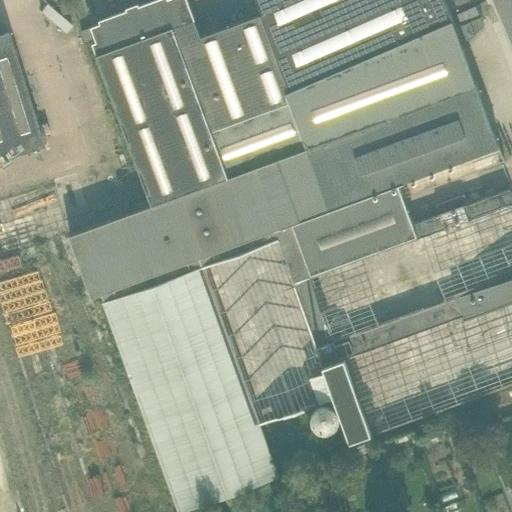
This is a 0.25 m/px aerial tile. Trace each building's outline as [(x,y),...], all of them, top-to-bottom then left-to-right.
[(92,295),(101,292),(266,243),(262,232),(329,208),(329,206),(399,183),(471,156),(476,170),(500,161),(500,162),(505,161),(453,18),(452,17),(386,45),(289,87),(263,12),(262,12),(201,35),(188,0),(158,0),(140,7),(139,4),(127,8),(128,11),(91,25),(97,40),(93,41),(153,203),(69,233),(92,295)] [(257,0),(262,12),(263,12),(289,87),(386,45),(452,17),(444,0),(257,0)] [(58,4),(61,14),(71,11),(68,1),(58,4)] [(0,156),(46,145),(18,29),(0,33),(0,156)] [(406,434),(393,438),(395,444),(408,439),(406,434)] [(341,459),(347,473),(364,466),(359,452),(341,459)] [(240,495),(227,501),(230,509),(244,503),(240,495)]
